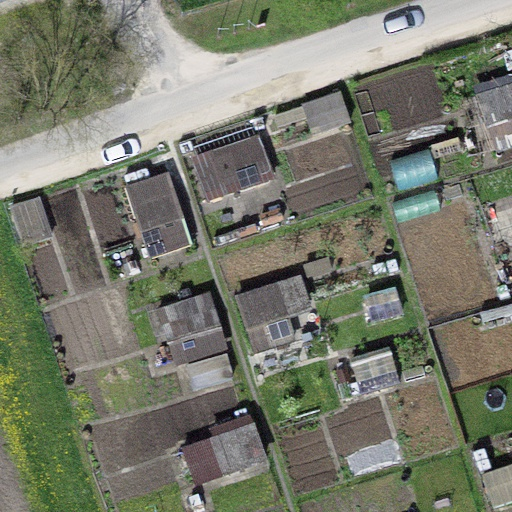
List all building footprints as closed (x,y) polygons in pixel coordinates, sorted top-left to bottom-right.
[(494,157),(511,150),(511,79),(477,90),(478,95),(475,97),(494,157)] [(351,128),(340,94),(339,94),(338,90),(332,92),(333,96),(301,106),(301,108),(274,117),(278,130),(306,121),(311,140),(351,128)] [(205,204),(276,181),(256,121),(185,144),(205,204)] [(193,247),(168,174),(153,180),(149,168),(123,177),(127,189),(123,190),(148,262),(193,247)] [(53,237),(39,195),(5,207),(19,248),(53,237)] [(400,228),(433,215),(425,195),(392,207),(400,228)] [(511,240),(511,220),(509,209),(489,214),(496,244),(511,240)] [(301,265),(306,281),(333,273),(328,256),(301,265)] [(312,313),(301,277),(234,298),(246,334),(268,327),(273,344),(295,338),(289,320),(312,313)] [(229,350),(210,293),(193,299),(190,289),(176,294),(179,304),(156,311),(175,368),(229,350)] [(371,327),(405,318),(398,290),(364,298),(371,327)] [(511,307),(481,316),(483,324),(511,316),(511,307)] [(432,333),(441,358),(483,344),(474,319),(432,333)] [(401,387),(390,348),(344,362),(349,378),(354,376),(361,398),(401,387)] [(235,382),(227,356),(188,367),(196,393),(235,382)] [(401,372),(405,383),(425,377),(421,366),(401,372)] [(269,466),(255,425),(252,426),(249,418),(209,432),(212,440),(181,451),(195,491),(269,466)] [(474,455),(479,475),(492,471),(486,452),(474,455)] [(511,503),(511,466),(482,477),(494,510),(511,503)]
